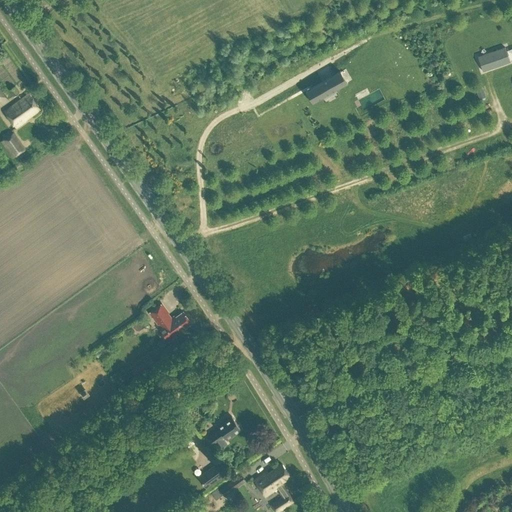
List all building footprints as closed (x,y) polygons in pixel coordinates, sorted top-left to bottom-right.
[(478,56),(483,70),(510,61),(505,47),(478,56)] [(341,86),(335,74),(306,90),(309,95),(312,102),(313,102),(341,86)] [(15,85),(9,90),(14,96),(19,92),(15,85)] [(481,85),(476,87),(479,98),(485,96),(481,85)] [(0,86),(0,105),(1,106),(8,100),(0,86)] [(40,107),(30,93),(4,111),(16,127),(27,119),(26,117),(40,107)] [(14,131),(0,141),(13,158),(27,148),(14,131)] [(185,327),(191,323),(183,311),(175,317),(174,315),(169,319),(166,314),(168,312),(162,303),(149,312),(159,326),(169,341),(186,329),(185,327)] [(132,330),(136,336),(144,331),(141,325),(132,330)] [(177,339),(159,352),(166,361),(184,348),(177,339)] [(149,354),(131,367),(140,380),(158,367),(149,354)] [(241,428),(232,415),(217,425),(218,427),(207,434),(214,444),(215,444),(218,448),(226,443),(221,434),(223,433),(226,438),(241,428)] [(216,463),(198,476),(206,487),(224,474),(216,463)] [(277,511),(295,500),(282,481),(290,475),(282,463),(268,473),(266,471),(254,479),(265,495),(278,486),(284,495),(271,504),(276,511),(277,511)] [(218,487),(211,492),(216,499),(223,494),(224,496),(246,481),(240,473),(219,488),(218,487)] [(188,493),(191,498),(196,495),(192,490),(188,493)]
